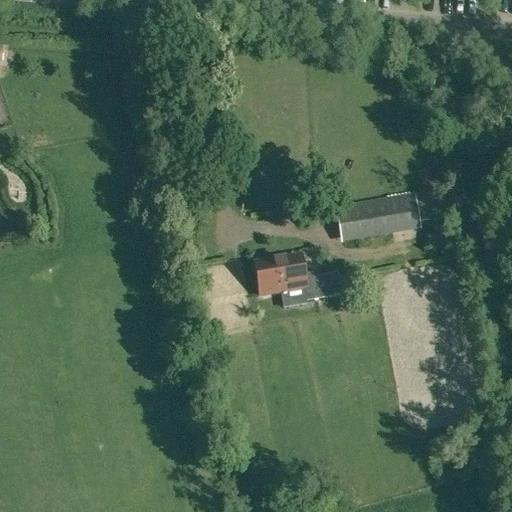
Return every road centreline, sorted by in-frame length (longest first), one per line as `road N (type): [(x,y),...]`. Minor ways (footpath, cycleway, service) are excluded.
road 1 (residential): [(511,36),(276,18)]
road 2 (residential): [(276,18),(82,0)]
